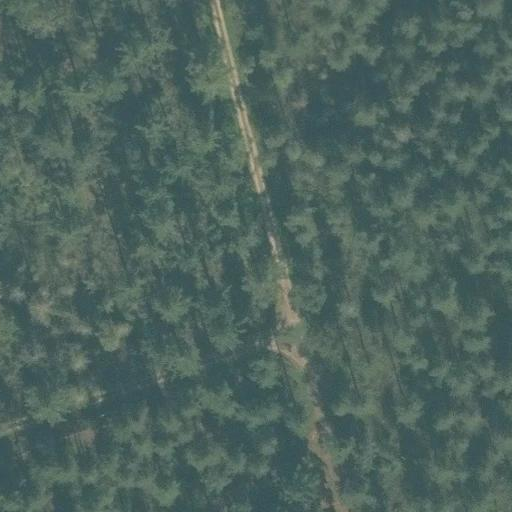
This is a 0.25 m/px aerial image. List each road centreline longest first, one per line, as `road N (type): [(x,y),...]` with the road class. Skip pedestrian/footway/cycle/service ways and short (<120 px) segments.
road 1 (track): [(297,333),(212,0)]
road 2 (track): [(297,333),(0,429)]
road 3 (track): [(343,511),(297,333)]
